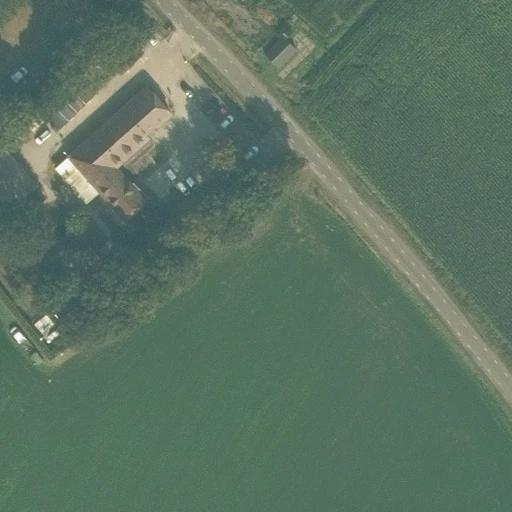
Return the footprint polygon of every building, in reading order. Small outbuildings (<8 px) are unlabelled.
[(88,42),(98,31),(86,19),(76,31),(88,42)] [(101,54),(121,74),(141,54),(121,34),(101,54)] [(265,55),(277,68),(296,50),(283,37),(265,55)] [(16,67),(13,77),(21,79),(24,70),(16,67)] [(132,101),(69,155),(100,192),(124,220),(131,214),(145,202),(143,201),(147,197),(138,187),(135,191),(114,168),(149,138),(145,134),(155,125),(157,127),(170,114),(147,88),(132,101)] [(0,145),(0,203),(9,213),(37,186),(6,153),(0,145)] [(198,195),(175,216),(186,228),(209,207),(198,195)] [(75,277),(56,292),(66,304),(85,290),(75,277)]
